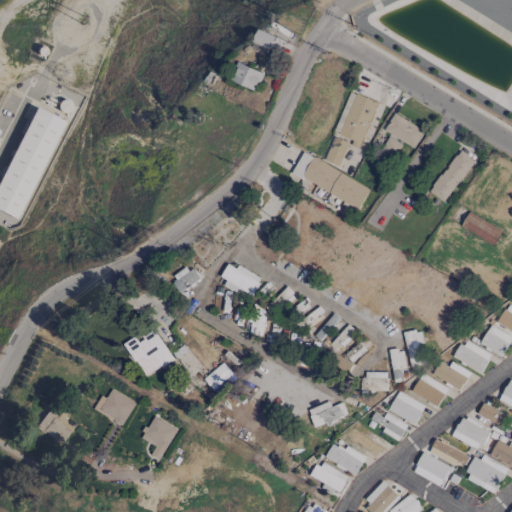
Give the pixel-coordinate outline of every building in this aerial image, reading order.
[(275,36),(258,29),(253,42),(269,49),(275,36)] [(230,81),(256,90),(262,71),(236,62),(230,81)] [(377,102),(349,91),(332,134),(361,145),(377,102)] [(0,211),(18,220),(62,121),(32,107),(0,180),(0,211)] [(412,149),(423,132),(395,112),(383,129),(412,149)] [(348,142),(333,136),(324,160),(339,166),(348,142)] [(383,145),(395,154),(401,145),(389,136),(383,145)] [(475,161),(460,150),(428,190),(443,202),(475,161)] [(369,188),(303,152),(291,173),(358,209),(369,188)] [(236,269),(226,264),(220,278),(250,292),(258,276),(237,267),(236,269)] [(169,281),(179,293),(198,279),(189,266),(169,281)] [(511,332),(511,306),(508,303),(496,321),(511,332)] [(339,319),(334,314),(314,334),(319,339),(339,319)] [(479,345),(502,355),(511,336),(489,325),(479,345)] [(334,350),(354,332),(348,326),(329,344),(334,350)] [(123,343),(145,377),(173,359),(154,330),(137,341),(134,336),(123,343)] [(405,332),(408,366),(425,365),(421,330),(405,332)] [(491,355),(464,339),(453,357),(480,373),(491,355)] [(344,354),(351,363),(365,350),(358,342),(344,354)] [(403,349),(390,350),(392,382),(402,381),(401,371),(404,370),(403,349)] [(469,371),(450,362),(448,366),(438,361),(431,376),(461,390),(469,371)] [(236,377),(223,362),(203,379),(216,394),(236,377)] [(387,390),(386,371),(365,372),(365,384),(378,383),(378,391),(387,390)] [(411,394),(439,406),(447,386),(419,374),(411,394)] [(511,379),(509,378),(498,401),(511,407),(511,379)] [(124,424),(134,401),(110,390),(106,398),(100,395),(93,411),(124,424)] [(387,410),(414,424),(424,405),(397,391),(387,410)] [(308,409),(314,427),(346,415),(342,403),(331,407),(329,401),(308,409)] [(495,424),(501,414),(483,402),(477,412),(495,424)] [(35,426),(59,446),(76,425),(59,412),(55,417),(47,411),(35,426)] [(399,440),(406,423),(384,413),(382,417),(373,413),(370,420),(384,426),(381,432),(399,440)] [(140,438),(155,446),(151,455),(160,460),(177,429),(152,416),(140,438)] [(451,437),(479,449),(487,428),(460,417),(451,437)] [(354,428),(348,444),(378,457),(385,441),(354,428)] [(456,461),(464,464),(468,455),(434,439),(428,453),(454,465),(456,461)] [(507,446),(497,440),(489,453),(511,467),(511,440),(507,446)] [(365,457),(346,446),(343,451),(332,444),(324,457),(354,475),(365,457)] [(451,468),(423,452),(412,472),(441,487),(451,468)] [(495,493),(505,466),(481,457),(481,460),(472,456),(465,473),(480,478),(477,486),(495,493)] [(315,461),(308,478),(340,491),(347,474),(315,461)] [(372,511),(381,511),(397,494),(382,481),(362,502),(372,511)] [(414,511),(421,508),(412,495),(387,511),(414,511)] [(304,511),(327,511),(311,502),(304,511)]
